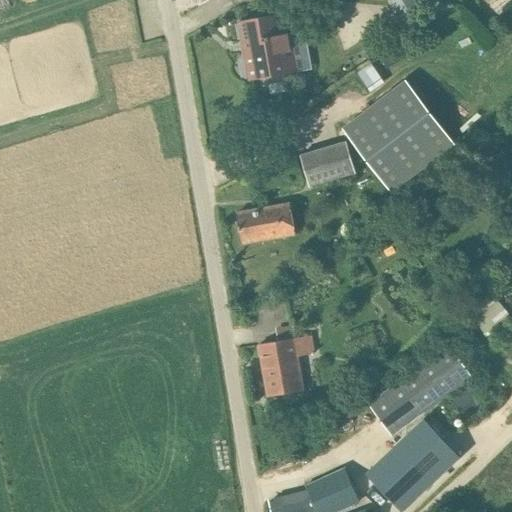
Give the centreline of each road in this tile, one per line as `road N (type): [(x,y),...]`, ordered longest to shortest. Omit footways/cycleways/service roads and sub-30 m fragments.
road 1 (unclassified): [(254,511),(166,0)]
road 2 (residential): [(426,511),(511,427)]
